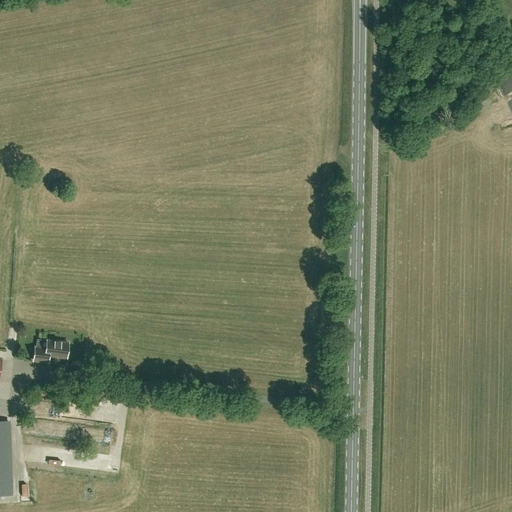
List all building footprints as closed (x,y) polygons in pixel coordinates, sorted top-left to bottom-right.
[(70,190),(72,180),(54,177),(53,187),(70,190)] [(48,356),(66,358),(66,356),(68,354),(68,351),(67,349),(68,343),(47,340),(46,349),(35,347),(34,361),(47,362),(48,356)] [(56,397),(58,387),(35,384),(34,394),(56,397)] [(32,414),(47,414),(47,402),(33,401),(32,414)] [(0,494),(10,494),(8,421),(0,420),(0,494)]
